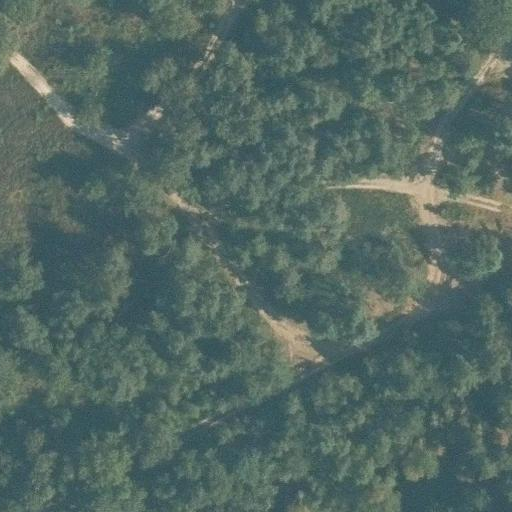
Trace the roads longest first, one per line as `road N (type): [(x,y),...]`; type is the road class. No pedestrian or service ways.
road 1 (track): [(0,446),(57,461),(147,461),(443,299),(427,190),(454,109),(511,52)]
road 2 (track): [(511,209),(108,132),(52,98),(0,33)]
road 3 (track): [(108,132),(193,209),(300,335),(355,347)]
